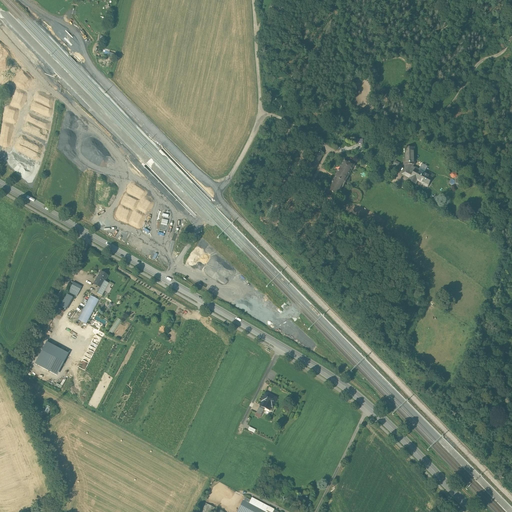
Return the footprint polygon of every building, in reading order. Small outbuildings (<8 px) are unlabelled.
[(103,47),(101,52),(113,58),(115,54),(109,51),(110,50),(103,47)] [(417,185),(419,180),(429,186),(435,174),(430,172),(429,174),(416,167),(415,147),(407,148),(407,164),(402,173),(410,178),(408,181),(417,185)] [(323,154),(316,150),(302,176),(309,180),(323,154)] [(356,166),(346,160),(329,188),(339,194),(356,166)] [(451,178),(453,179),(454,179),(454,182),(456,186),(458,185),(457,181),(455,177),(455,175),(454,173),(452,173),(449,175),(449,177),(451,178)] [(135,206),(129,217),(135,220),(141,209),(135,206)] [(161,213),(158,234),(165,235),(166,230),(165,230),(168,214),(161,213)] [(214,265),(215,266),(218,264),(214,260),(206,267),(208,270),(214,265)] [(101,272),(93,284),(100,288),(97,293),(102,296),(109,283),(104,281),(108,275),(101,272)] [(235,283),(228,292),(248,307),(258,293),(238,278),(234,282),(235,283)] [(73,282),(70,288),(79,292),(82,287),(73,282)] [(79,292),(70,288),(68,292),(77,297),(79,293),(79,292)] [(66,309),(72,298),(66,294),(60,306),(66,309)] [(99,300),(90,295),(77,319),(86,324),(99,300)] [(118,318),(109,331),(113,333),(122,321),(118,318)] [(43,341),(32,364),(55,375),(57,371),(59,372),(68,353),(43,341)] [(278,396),(266,391),(259,405),(271,411),(278,396)] [(264,511),(268,507),(251,498),(250,499),(248,503),(243,511),(264,511)] [(241,511),(243,511),(248,503),(243,501),(238,510),(241,511)] [(212,511),(215,507),(205,503),(201,511),(212,511)]
